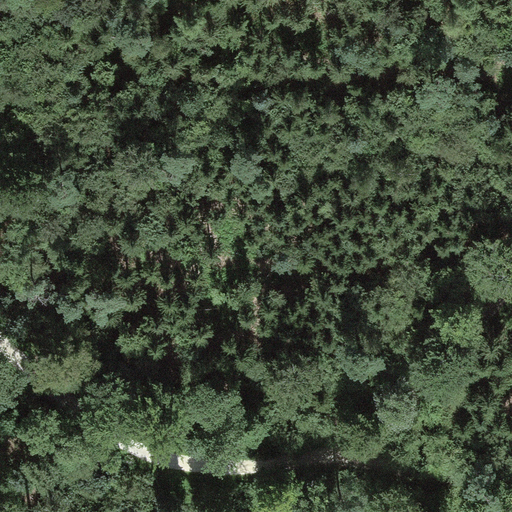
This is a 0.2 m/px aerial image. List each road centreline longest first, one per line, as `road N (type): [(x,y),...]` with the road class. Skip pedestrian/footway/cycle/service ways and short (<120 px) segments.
road 1 (track): [(322,459),(227,470),(156,457),(93,423),(0,337)]
road 2 (track): [(322,459),(415,400),(511,285)]
road 3 (track): [(511,471),(322,459)]
